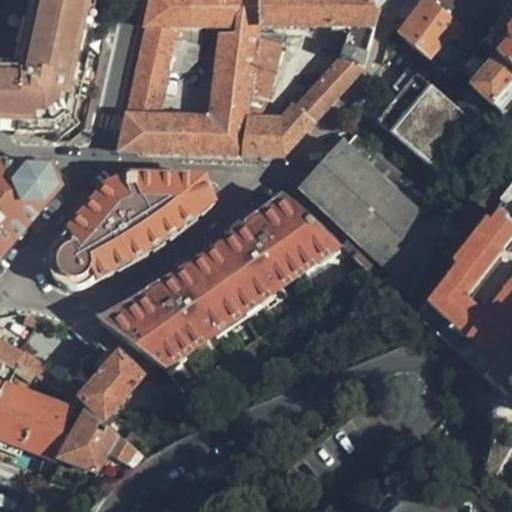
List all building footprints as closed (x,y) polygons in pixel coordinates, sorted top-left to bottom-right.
[(31,0),(11,73),(0,72),(0,125),(13,126),(13,134),(13,137),(31,137),(50,138),(70,124),(89,31),(87,31),(79,29),(84,0),(31,0)] [(84,0),(79,29),(87,31),(94,0),(84,0)] [(229,159),(245,159),(258,35),(259,29),(259,0),(152,0),(148,19),(136,70),(168,77),(180,80),(195,68),(199,52),(175,48),(179,30),(204,30),(220,31),(210,121),(168,120),(158,157),(229,159)] [(363,74),(380,18),(373,0),(259,0),(259,29),(350,31),(340,67),(301,113),(297,111),(281,126),(260,123),(271,103),(283,36),(258,35),(245,159),(255,159),(287,161),(331,111),(363,74)] [(429,0),(431,1),(466,32),(494,0),(429,0)] [(407,31),(401,39),(429,62),(448,41),(460,40),(466,32),(431,1),(407,31)] [(175,48),(199,52),(204,30),(179,30),(175,48)] [(511,34),(511,36),(510,52),(499,63),(511,76),(511,34)] [(511,107),(511,76),(499,63),(473,91),(502,119),(511,107)] [(168,77),(136,70),(119,146),(141,156),(148,157),(158,157),(168,120),(159,120),(168,77)] [(478,129),(411,72),(372,116),(440,174),(478,129)] [(75,131),(70,124),(50,138),(55,145),(75,131)] [(0,125),(0,133),(13,134),(13,126),(0,125)] [(416,187),(355,138),(345,150),(404,202),(416,187)] [(342,148),(291,207),(294,210),(343,253),(401,304),(458,221),(416,187),(404,202),(345,150),(342,148)] [(0,256),(10,244),(56,191),(44,168),(0,166),(0,256)] [(204,216),(219,204),(207,182),(173,182),(131,181),(109,190),(57,250),(55,256),(54,263),(54,268),(57,274),(62,280),(66,282),(77,284),(82,282),(129,262),(151,249),(184,230),(204,216)] [(291,207),(286,202),(275,211),(281,219),(294,210),(291,207)] [(160,370),(343,253),(294,210),(281,219),(275,211),(246,230),(164,287),(125,314),(131,322),(113,335),(160,370)] [(419,320),(484,377),(511,344),(511,283),(486,315),(468,302),(511,245),(511,227),(506,223),(509,220),(497,210),(453,266),(457,269),(419,320)] [(125,314),(100,326),(113,335),(131,322),(125,314)] [(115,361),(98,348),(66,386),(84,400),(79,405),(105,424),(132,391),(136,394),(141,388),(138,385),(144,378),(119,357),(115,361)] [(18,367),(0,357),(0,367),(15,375),(18,367)] [(179,391),(184,397),(193,388),(188,383),(179,391)] [(6,392),(0,403),(0,442),(8,446),(60,465),(74,440),(61,434),(70,414),(46,404),(46,402),(37,401),(37,400),(31,400),(31,396),(21,397),(6,392)] [(74,440),(60,465),(94,478),(107,459),(136,471),(143,461),(121,444),(106,433),(102,438),(94,435),(101,429),(86,418),(74,440)] [(0,511),(22,511),(30,497),(0,486),(0,511)]
